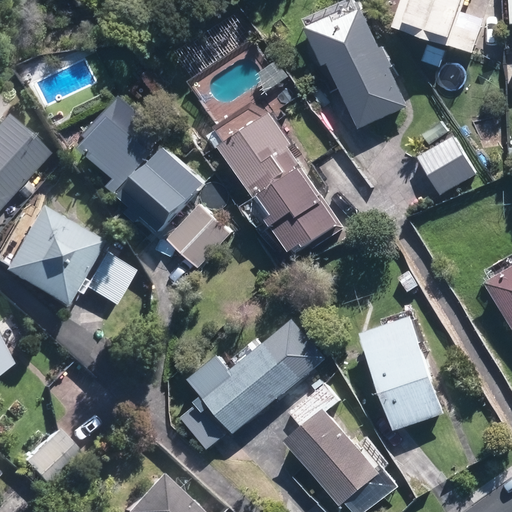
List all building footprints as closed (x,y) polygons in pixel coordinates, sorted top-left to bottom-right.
[(332,64),(338,61),(366,125),(415,104),(369,0),(350,0),(312,17),(332,64)] [(410,0),(402,25),(435,37),(427,59),(444,65),(451,43),(478,52),(487,27),(465,19),(472,0),(410,0)] [(271,92),(294,76),(283,60),(260,75),(271,92)] [(270,232),(281,226),(299,253),(347,222),(277,112),(228,143),(264,199),(253,205),(270,232)] [(0,205),(15,189),(25,198),(35,188),(25,178),(48,153),(7,114),(0,121),(0,205)] [(89,146),(121,179),(114,185),(123,195),(162,157),(121,115),(89,146)] [(479,174),(458,135),(422,155),(444,194),(479,174)] [(176,147),(131,192),(169,229),(214,184),(176,147)] [(81,285),(103,249),(107,241),(41,203),(2,269),(68,307),(81,285)] [(204,267),(234,232),(202,205),(172,240),(204,267)] [(103,249),(81,285),(116,305),(137,268),(103,249)] [(511,270),(494,281),(511,312),(511,270)] [(419,315),(369,331),(401,429),(451,412),(419,315)] [(0,370),(13,364),(0,339),(0,370)] [(212,390),(209,393),(241,431),(306,378),(274,339),(238,369),(226,356),(200,377),(212,390)] [(333,407),(294,438),(346,504),(385,473),(333,407)] [(24,460),(49,487),(83,456),(58,429),(24,460)] [(202,511),(159,472),(123,510),(124,511),(202,511)]
